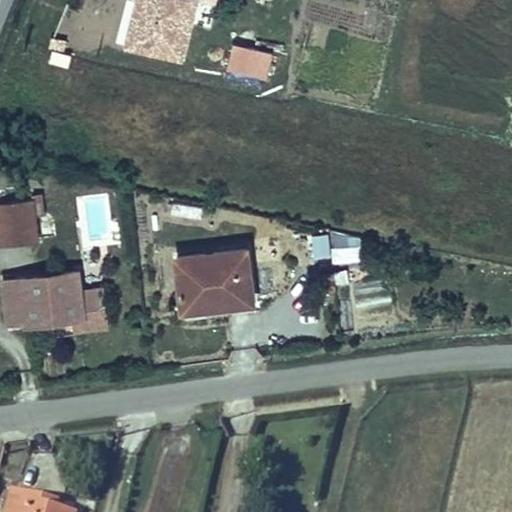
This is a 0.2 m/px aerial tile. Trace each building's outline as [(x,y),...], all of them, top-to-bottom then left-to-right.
[(140,0),(129,48),(182,61),(196,0),(140,0)] [(511,0),(494,0),(492,13),(511,17),(511,0)] [(235,45),(231,69),(267,77),(271,53),(235,45)] [(501,104),(483,100),(480,117),(498,121),(501,104)] [(34,200),(0,203),(0,238),(1,244),(39,238),(34,200)] [(171,216),(202,219),(203,207),(172,204),(171,216)] [(363,261),(361,232),(309,235),(310,259),(331,258),(331,263),(363,261)] [(248,246),(176,255),(184,310),(255,301),(248,246)] [(25,324),(57,320),(106,313),(103,288),(82,291),(79,270),(4,280),(9,322),(25,321),(25,324)] [(106,313),(57,320),(58,332),(108,325),(106,313)] [(86,443),(63,444),(64,456),(87,454),(86,443)] [(0,511),(6,511),(11,494),(0,490),(0,511)]
